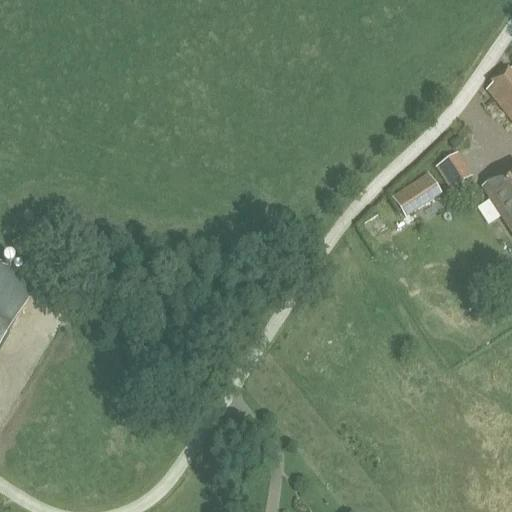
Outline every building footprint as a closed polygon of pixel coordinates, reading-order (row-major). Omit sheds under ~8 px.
[(511,121),(511,70),(487,90),(511,121)] [(466,156),(441,171),(456,194),(480,178),(466,156)] [(511,233),(511,168),(482,188),(511,233)] [(406,220),(443,196),(428,175),(392,197),(406,220)] [(0,350),(35,291),(0,270),(0,350)]
